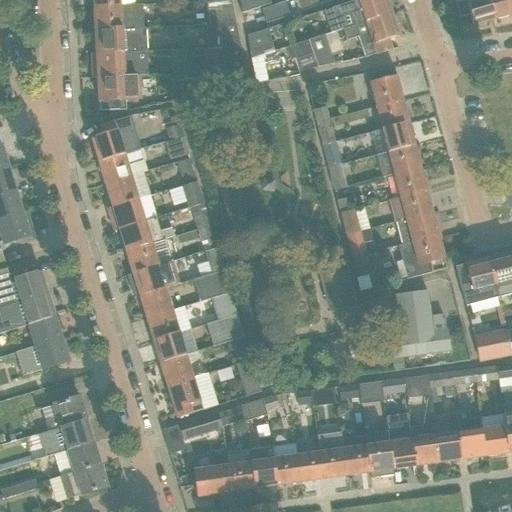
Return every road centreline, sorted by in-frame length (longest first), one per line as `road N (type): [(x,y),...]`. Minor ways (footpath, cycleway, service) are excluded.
road 1 (unclassified): [(142,500),(61,240),(44,129)]
road 2 (unclassified): [(438,74),(487,235),(511,229)]
road 3 (unclassified): [(44,129),(50,0)]
